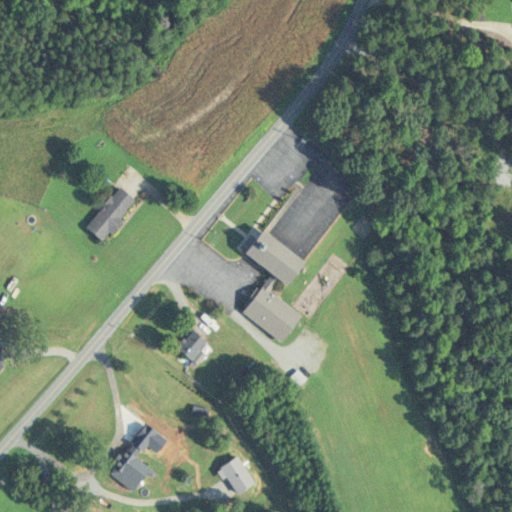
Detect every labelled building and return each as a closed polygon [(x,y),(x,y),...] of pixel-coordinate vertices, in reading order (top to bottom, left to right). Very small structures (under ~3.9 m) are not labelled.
[(108,149),(96,136),(89,143),(101,156),(108,149)] [(81,225),(97,240),(133,200),(116,185),(81,225)] [(299,313),(267,290),(275,280),(279,283),(298,259),(255,227),(237,251),(265,272),(237,309),(278,340),(299,313)] [(188,359),(204,341),(190,328),(174,346),(188,359)] [(142,459),(157,442),(141,429),(105,470),(115,479),(121,473),(136,486),(153,468),(142,459)] [(174,506),(179,498),(167,490),(162,498),(174,506)]
